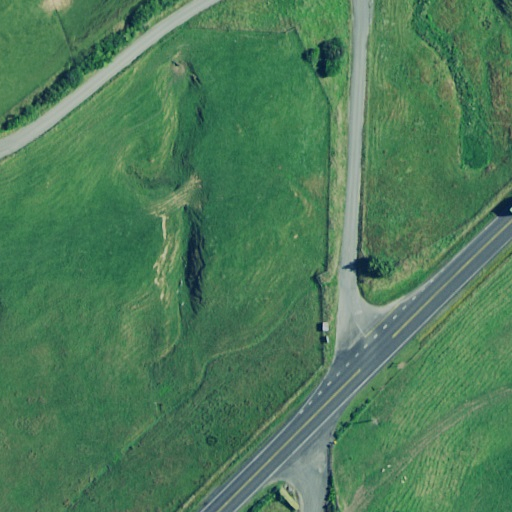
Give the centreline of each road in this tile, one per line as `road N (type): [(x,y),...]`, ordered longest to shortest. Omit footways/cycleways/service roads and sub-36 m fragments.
road 1 (unclassified): [(371,0),(358,370)]
road 2 (unclassified): [(0,139),(25,135),(221,0)]
road 3 (trunk): [(511,230),(358,370)]
road 4 (trunk): [(358,370),(219,511)]
